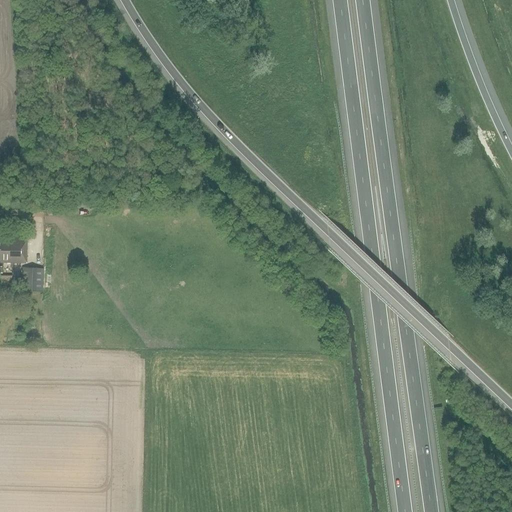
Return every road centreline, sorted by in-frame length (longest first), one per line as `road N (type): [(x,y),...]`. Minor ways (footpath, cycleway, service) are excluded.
road 1 (trunk): [(125,0),(227,133),(511,404)]
road 2 (motorway): [(432,511),(366,0)]
road 3 (motorway): [(339,0),(403,511)]
road 4 (trunk): [(511,148),(452,0)]
